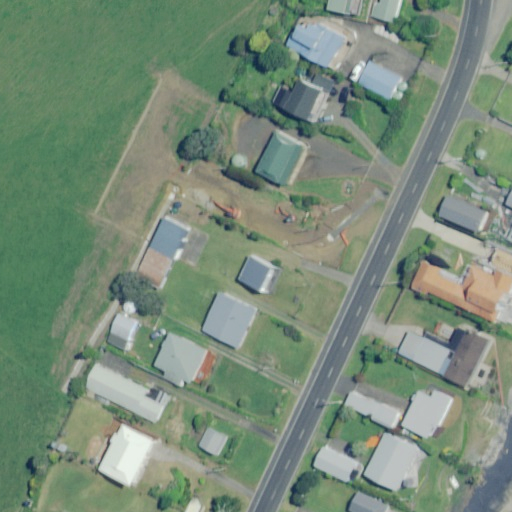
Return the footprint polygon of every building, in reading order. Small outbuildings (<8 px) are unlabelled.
[(361,16),(364,0),(335,0),(333,11),(361,16)] [(404,0),(385,0),(385,4),(378,3),(375,16),(399,23),(404,0)] [(352,37),(304,15),(290,46),(338,68),(352,37)] [(407,79),(373,62),(362,84),(396,100),(407,79)] [(335,92),(306,79),(300,93),(293,90),(286,107),(322,122),(335,92)] [(311,146),(282,132),(262,172),(291,186),(311,146)] [(224,167),(211,160),(206,168),(219,176),(224,167)] [(213,195),(196,186),(192,195),(209,203),(213,195)] [(491,213),(452,196),(444,216),(483,232),(491,213)] [(193,229),(168,217),(139,277),(164,289),(193,229)] [(498,317),(506,320),(511,307),(511,252),(503,248),(492,273),(478,266),(470,283),(428,264),(418,285),(496,321),(498,317)] [(283,270),(255,256),(243,280),(271,294),(283,270)] [(262,311),(225,293),(207,330),(243,349),(262,311)] [(143,305),(131,300),(125,312),(136,318),(143,305)] [(149,322),(121,314),(113,342),(142,350),(149,322)] [(492,341),(464,327),(456,344),(452,350),(414,331),(403,353),(470,387),(492,341)] [(218,350),(178,335),(163,375),(203,390),(218,350)] [(152,390),(100,365),(89,388),(160,423),(168,406),(149,397),(152,390)] [(457,399),(441,391),(437,398),(424,392),(407,425),(437,440),(457,399)] [(403,411),(355,393),(350,405),(378,416),(376,420),(397,428),(403,411)] [(511,411),(492,401),(483,419),(502,429),(511,411)] [(124,433),(120,431),(115,442),(119,444),(106,470),(139,486),(161,441),(128,425),(124,433)] [(229,437),(211,428),(202,446),(220,455),(229,437)] [(423,449),(390,433),(370,475),(402,491),(423,449)] [(362,464),(328,447),(319,466),(353,483),(362,464)] [(390,511),(393,506),(363,492),(354,511),(355,511),(390,511)] [(203,511),(207,506),(195,499),(187,511),(203,511)]
